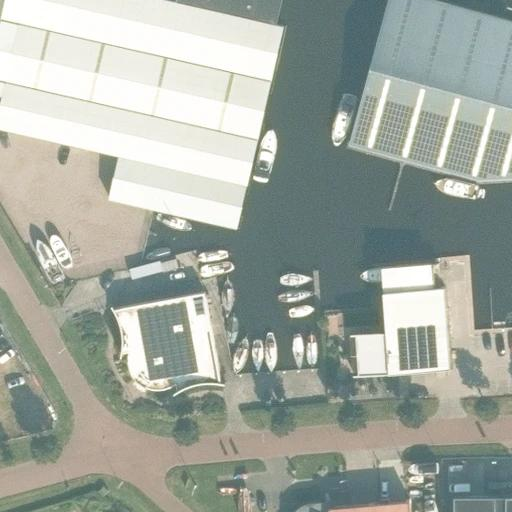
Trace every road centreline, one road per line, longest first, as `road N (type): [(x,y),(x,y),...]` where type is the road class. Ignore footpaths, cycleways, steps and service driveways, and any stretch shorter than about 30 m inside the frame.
road 1 (unclassified): [(511,429),(123,459)]
road 2 (unclassified): [(123,459),(0,260)]
road 3 (unclassified): [(0,483),(123,459)]
